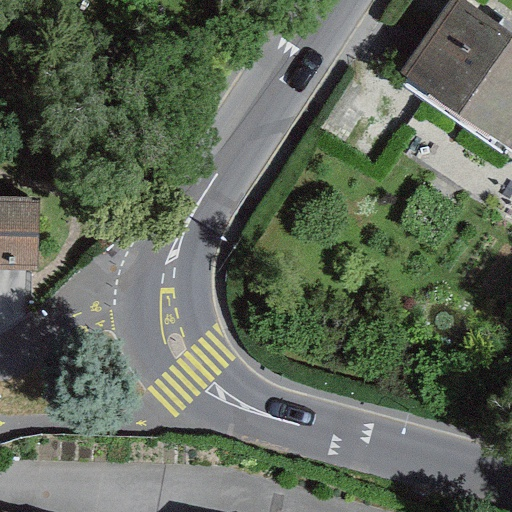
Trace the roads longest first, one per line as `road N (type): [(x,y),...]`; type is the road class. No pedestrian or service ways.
road 1 (residential): [(347,0),(201,207),(169,273)]
road 2 (residential): [(267,420),(511,490)]
road 3 (residential): [(267,420),(228,401),(179,349),(169,273)]
road 4 (residential): [(0,363),(169,273)]
